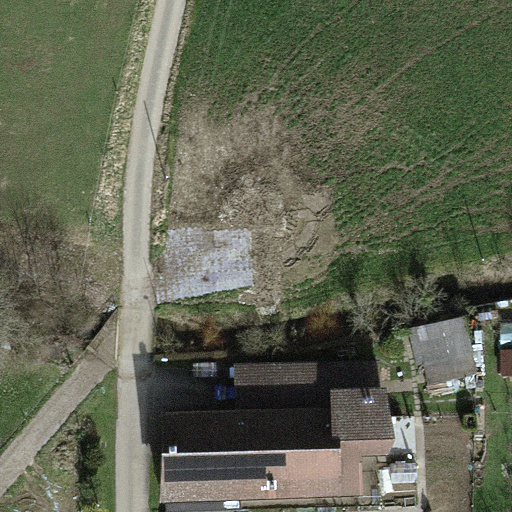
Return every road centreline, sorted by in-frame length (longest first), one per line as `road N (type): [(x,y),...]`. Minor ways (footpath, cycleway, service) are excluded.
road 1 (track): [(169,0),(141,160),(133,352)]
road 2 (residential): [(130,511),(133,352)]
